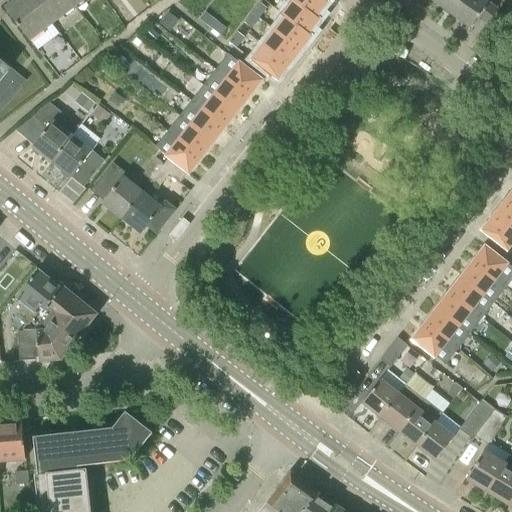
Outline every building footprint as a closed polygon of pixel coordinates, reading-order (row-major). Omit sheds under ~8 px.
[(53,24),(35,0),(15,0),(5,8),(30,41),(53,24)] [(75,7),(70,0),(35,0),(53,24),(75,7)] [(319,20),(294,0),(283,14),(286,17),(311,36),(309,34),(319,20)] [(293,0),(294,0),(319,20),(320,20),(316,17),(327,3),(323,0),(293,0)] [(440,0),(438,3),(455,15),(465,0),(440,0)] [(465,0),(455,15),(471,27),(478,17),(487,23),(498,9),(489,3),(491,0),(465,0)] [(259,2),(251,12),(259,18),(267,8),(259,2)] [(170,31),(179,20),(170,12),(160,23),(170,31)] [(259,18),(251,12),(244,22),(252,28),(259,18)] [(211,28),(216,21),(205,13),(200,20),(211,28)] [(311,36),(286,17),(275,31),(300,50),(311,36)] [(227,29),(216,21),(211,28),(221,36),(227,29)] [(150,41),(156,34),(149,28),(143,36),(150,41)] [(300,50),(275,31),(265,45),(289,64),(300,50)] [(237,48),(245,38),(238,32),(230,42),(237,48)] [(139,48),(143,43),(136,38),(132,42),(139,48)] [(165,61),(145,45),(140,51),(160,67),(165,61)] [(289,64),(265,45),(253,60),(278,79),(289,64)] [(120,68),(127,59),(118,53),(111,62),(120,68)] [(228,54),(216,69),(250,95),(262,80),(228,54)] [(108,72),(112,67),(105,61),(102,66),(108,72)] [(7,71),(0,65),(0,113),(24,84),(7,71)] [(250,95),(216,69),(204,85),(237,111),(250,95)] [(237,111),(204,85),(192,76),(180,91),(192,101),(225,127),(237,111)] [(116,110),(125,99),(115,92),(107,103),(116,110)] [(88,112),(95,104),(81,93),(75,102),(88,112)] [(213,142),(225,127),(192,101),(180,116),(213,142)] [(103,124),(111,114),(99,105),(92,115),(103,124)] [(51,161),(72,136),(77,129),(58,113),(52,120),(41,111),(35,118),(17,132),(33,145),(32,146),(51,161)] [(213,142),(180,116),(168,131),(202,157),(213,142)] [(72,136),(51,161),(84,187),(98,170),(104,161),(93,153),(90,151),(97,143),(92,134),(81,125),(77,129),(72,136)] [(202,157),(168,131),(156,147),(169,157),(189,173),(202,157)] [(169,157),(156,147),(152,152),(156,155),(143,172),(152,179),(169,157)] [(189,173),(169,157),(152,179),(160,186),(169,175),(181,184),(189,173)] [(103,202),(122,217),(139,195),(129,187),(133,182),(124,175),(126,173),(113,163),(92,190),(105,200),(103,202)] [(139,195),(122,217),(142,233),(147,225),(158,233),(177,209),(167,201),(162,206),(143,190),(139,195)] [(511,207),(504,201),(493,215),(511,229),(511,207)] [(511,243),(511,229),(493,215),(482,230),(507,250),(511,243)] [(511,267),(485,246),(472,262),(506,288),(511,280),(511,267)] [(506,288),(472,262),(460,277),(494,303),(506,288)] [(25,323),(27,324),(41,306),(45,309),(63,288),(39,269),(15,299),(22,305),(15,314),(17,316),(25,323)] [(494,303),(460,277),(449,292),(477,315),(482,318),(494,303)] [(41,306),(27,324),(24,328),(23,331),(19,332),(19,334),(21,360),(60,358),(95,314),(63,288),(45,309),(41,306)] [(477,315),(449,292),(437,307),(459,325),(470,333),(482,318),(477,315)] [(459,325),(437,307),(425,323),(458,349),(470,333),(459,325)] [(25,323),(17,316),(12,322),(20,329),(25,323)] [(458,349),(425,323),(412,339),(445,365),(458,349)] [(390,366),(407,345),(397,337),(380,358),(390,366)] [(492,372),(500,362),(491,355),(483,365),(492,372)] [(434,367),(430,373),(436,378),(441,372),(434,367)] [(413,374),(406,369),(399,378),(406,383),(413,374)] [(487,376),(479,371),(473,379),(480,385),(487,376)] [(363,402),(382,417),(399,394),(381,379),(363,402)] [(453,399),(461,389),(455,384),(447,395),(453,399)] [(399,394),(382,417),(399,431),(417,408),(399,394)] [(473,438),(475,435),(494,408),(482,400),(458,430),(473,438)] [(417,408),(399,431),(417,445),(435,422),(417,408)] [(494,408),(475,435),(489,444),(506,417),(494,408)] [(79,473),(78,466),(120,461),(122,460),(128,458),(131,456),(137,451),(152,432),(125,411),(113,428),(34,437),(38,479),(40,479),(43,511),(87,511),(83,473),(79,473)] [(0,462),(27,460),(23,421),(0,422),(0,462)] [(435,422),(417,445),(435,460),(454,437),(435,422)] [(467,479),(488,492),(505,464),(484,451),(467,479)] [(511,468),(505,464),(488,492),(509,504),(511,498),(511,468)] [(29,484),(28,471),(14,472),(16,485),(29,484)] [(301,511),(317,493),(295,478),(287,479),(260,511),(301,511)] [(317,493),(301,511),(333,511),(337,507),(317,493)]
